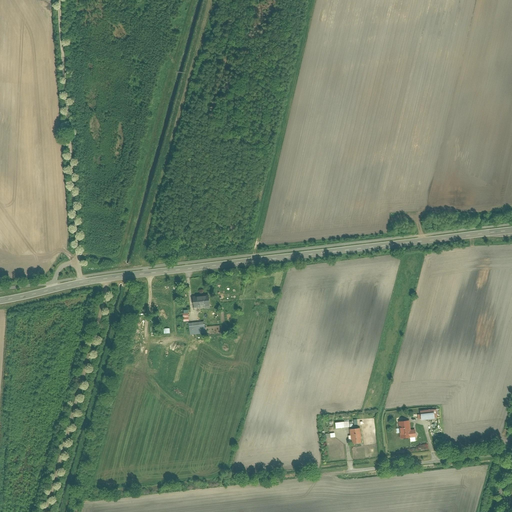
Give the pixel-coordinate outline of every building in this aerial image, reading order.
[(208,294),(193,296),(194,310),(210,308),(208,294)] [(189,334),(205,333),(204,321),(188,322),(189,334)] [(437,409),(421,410),(422,419),(438,417),(437,409)] [(410,420),(399,421),(402,438),(412,437),(411,429),(410,420)] [(361,427),(351,429),(353,443),(363,442),(361,427)]
